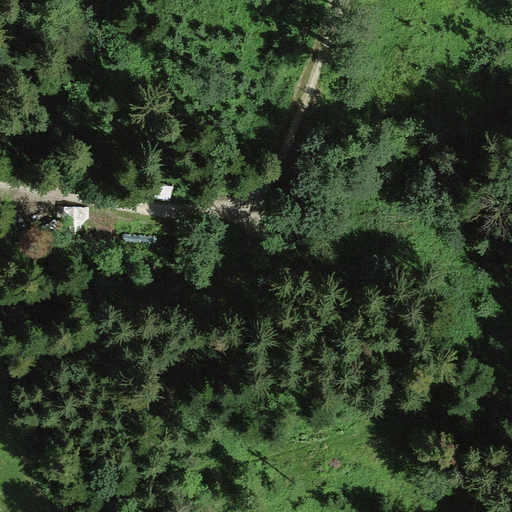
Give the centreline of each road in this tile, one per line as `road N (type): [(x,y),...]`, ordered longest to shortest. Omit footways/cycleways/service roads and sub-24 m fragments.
road 1 (track): [(0,183),(184,212),(219,210),(254,193),(283,159),(348,0)]
road 2 (track): [(127,511),(180,439),(256,244),(254,193)]
